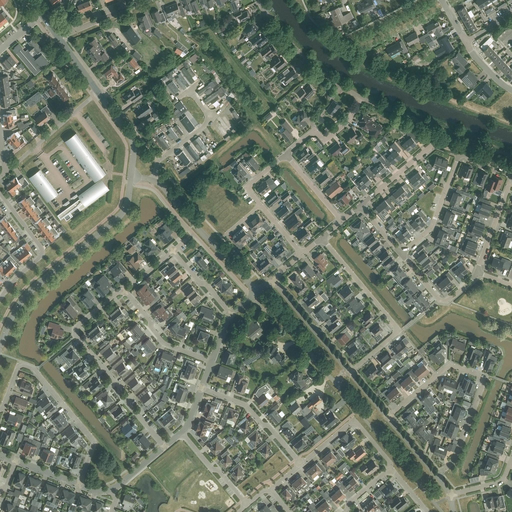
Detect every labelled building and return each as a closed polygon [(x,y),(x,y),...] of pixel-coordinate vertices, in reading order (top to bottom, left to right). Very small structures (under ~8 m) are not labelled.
[(89,0),(83,3),(86,10),(92,7),(89,0)] [(192,2),(190,0),(183,0),(187,11),(191,9),(192,12),(199,9),(195,1),(192,2)] [(375,7),(371,0),(369,0),(358,6),(356,4),(358,9),(357,10),(357,12),(358,13),(359,14),(361,14),(362,15),(368,12),(367,11),(375,7)] [(80,12),(86,10),(83,3),(78,5),(80,12)] [(171,5),(175,14),(178,12),(179,15),(181,14),(182,17),(186,16),(183,7),(179,9),(176,3),(171,5)] [(171,15),(175,14),(171,5),(165,7),(168,13),(165,15),(167,21),(168,22),(173,20),(171,15)] [(461,16),(468,12),(464,6),(458,10),(461,16)] [(343,16),(338,7),(329,12),(331,17),(332,16),(337,26),(353,18),(350,13),(343,16)] [(160,16),(158,10),(152,13),(155,21),(159,20),(160,23),(166,20),(163,14),(160,16)] [(242,13),(240,10),(234,14),(236,19),(239,17),(242,22),(245,20),(250,17),(249,16),(250,15),(250,14),(249,12),(248,11),(247,12),(246,11),(242,13)] [(471,17),(468,12),(461,16),(464,21),(471,17)] [(150,27),(145,15),(138,18),(141,24),(140,25),(139,26),(140,28),(141,29),(142,28),(143,30),(150,27)] [(471,17),(464,21),(467,27),(474,23),(471,17)] [(429,33),(423,36),(428,44),(433,41),(430,34),(435,31),(438,37),(444,33),(441,28),(437,21),(425,27),(429,33)] [(251,26),(249,23),(242,28),(243,30),(241,31),(245,36),(247,34),(249,37),(255,32),(254,31),(258,28),(254,24),(251,26)] [(474,23),(467,27),(470,32),(477,28),(474,23)] [(140,39),(131,27),(123,33),(132,45),(140,39)] [(162,34),(155,29),(152,33),(159,39),(162,34)] [(428,44),(423,36),(423,35),(418,38),(415,32),(411,35),(405,38),(409,45),(419,40),(421,43),(426,41),(430,48),(435,44),(433,41),(428,44)] [(107,37),(110,42),(115,39),(111,34),(107,37)] [(268,40),(263,35),(258,39),(256,36),(250,40),(253,43),(256,41),(260,46),(268,40)] [(453,49),(446,36),(438,41),(445,53),(448,52),(448,51),(453,49)] [(28,48),(29,50),(25,54),(21,49),(22,48),(18,44),(14,47),(15,48),(13,49),(35,75),(48,64),(49,63),(42,54),(35,60),(29,52),(30,51),(31,52),(34,49),(37,53),(39,51),(40,51),(42,49),(33,39),(31,40),(30,41),(29,42),(31,46),(28,48)] [(86,51),(90,56),(99,50),(96,46),(98,44),(94,39),(89,43),(92,46),(90,48),(89,47),(88,47),(86,48),(86,50),(86,51)] [(119,44),(115,39),(110,42),(114,47),(119,44)] [(483,51),(488,55),(493,50),(491,48),(493,46),(488,40),(481,46),(485,49),(483,51)] [(401,46),(399,41),(396,43),(396,44),(386,49),(388,53),(389,53),(391,56),(395,54),(395,53),(402,50),(404,53),(408,51),(404,44),(401,46)] [(186,49),(178,42),(175,44),(183,51),(186,49)] [(277,52),(272,46),(268,50),(266,47),(261,51),(263,54),(262,54),(266,59),(269,57),(269,58),(277,52)] [(102,54),(99,50),(90,56),(95,62),(100,58),(103,61),(108,58),(104,53),(102,54)] [(488,55),(492,60),(498,55),(493,50),(488,55)] [(467,62),(458,52),(452,59),(459,67),(456,70),(460,74),(465,69),(463,66),(467,62)] [(498,55),(492,60),(496,65),(502,59),(498,55)] [(6,59),(11,66),(16,63),(10,56),(6,59)] [(502,59),(496,65),(501,69),(506,64),(504,61),(506,59),(504,57),(502,59)] [(138,64),(133,58),(127,63),(133,69),(138,64)] [(287,63),(282,58),(279,61),(277,58),(270,64),(276,72),(287,63)] [(7,70),(11,66),(6,59),(1,63),(7,70)] [(192,64),(189,60),(187,61),(186,60),(182,63),(187,69),(190,66),(190,65),(192,64)] [(211,71),(205,63),(202,65),(208,74),(211,71)] [(511,68),(506,64),(501,69),(505,74),(511,68)] [(116,72),(111,65),(102,72),(107,79),(113,75),(115,78),(113,79),(116,82),(117,84),(124,79),(120,74),(118,75),(116,72)] [(181,69),(191,83),(194,80),(192,77),(195,74),(190,67),(186,69),(184,66),(181,69)] [(298,75),(293,70),(290,72),(290,71),(284,76),(282,73),(277,77),(280,80),(283,77),(285,80),(283,82),(285,85),(294,77),(294,78),(298,75)] [(474,75),(470,71),(464,76),(461,79),(464,82),(467,80),(470,83),(468,85),(471,88),(477,83),(474,81),(477,78),(474,75)] [(55,83),(59,81),(58,81),(58,80),(53,74),(53,73),(46,78),(53,87),(54,88),(57,86),(55,83)] [(180,74),(174,78),(182,90),(189,85),(180,74)] [(59,81),(55,83),(57,86),(54,88),(53,87),(50,89),(50,88),(46,91),(51,97),(54,95),(54,94),(57,91),(64,101),(70,96),(69,96),(65,89),(64,89),(65,88),(64,88),(59,81)] [(178,92),(170,81),(166,83),(174,95),(178,92)] [(201,94),(213,86),(211,83),(199,92),(201,94)] [(474,90),(478,94),(481,91),(487,98),(493,92),(489,87),(486,83),(483,86),(481,83),(474,90)] [(315,91),(310,85),(304,91),(301,89),(297,93),(301,97),(304,94),(308,98),(315,91)] [(160,94),(157,89),(151,94),(155,98),(160,94)] [(220,93),(218,90),(205,99),(209,105),(219,97),(218,95),(220,93)] [(467,97),(469,100),(476,93),(474,90),(467,97)] [(39,91),(26,101),(31,107),(43,98),(39,91)] [(130,93),(124,97),(128,102),(132,99),(134,102),(137,100),(143,96),(140,91),(135,95),(132,91),(130,93)] [(54,108),(63,102),(60,97),(51,102),(54,108)] [(187,110),(180,101),(174,105),(177,109),(179,107),(184,113),(187,110)] [(340,105),(334,101),(327,111),(332,114),(334,115),(336,112),(335,112),(340,105)] [(152,109),(147,103),(135,112),(140,118),(143,116),(144,117),(143,118),(146,122),(152,117),(149,113),(149,114),(148,112),(152,109)] [(239,114),(232,104),(228,107),(235,116),(233,117),(235,120),(237,118),(236,117),(239,114)] [(40,125),(44,122),(44,123),(47,121),(46,121),(50,118),(46,113),(50,110),(46,106),(40,110),(43,113),(35,119),(40,125)] [(4,121),(13,119),(13,116),(16,115),(15,110),(8,111),(8,114),(3,115),(4,121)] [(309,116),(304,111),(300,116),(299,115),(293,121),(302,129),(307,123),(305,121),(309,116)] [(195,127),(185,115),(180,119),(190,131),(195,127)] [(232,125),(224,115),(220,118),(228,128),(232,125)] [(324,119),(318,115),(316,119),(322,123),(324,119)] [(372,119),(363,115),(360,119),(363,120),(359,126),(366,130),(367,128),(372,131),(370,135),(376,138),(382,127),(371,121),(372,119)] [(287,124),(285,122),(281,125),(285,129),(281,133),(288,141),(293,137),(291,134),(291,133),(290,132),(293,130),(288,124),(287,124)] [(172,127),(179,137),(183,134),(176,124),(172,127)] [(224,135),(226,134),(220,125),(217,127),(221,131),(219,133),(220,135),(222,133),(224,135)] [(172,128),(166,132),(173,141),(179,137),(172,128)] [(407,141),(412,147),(417,144),(413,139),(416,137),(410,129),(406,133),(409,139),(407,141)] [(356,134),(353,130),(345,137),(348,141),(349,141),(351,143),(354,140),(356,138),(358,140),(363,136),(359,131),(356,134)] [(10,144),(11,144),(18,138),(14,133),(7,139),(7,140),(10,144)] [(103,169),(76,133),(66,141),(95,180),(96,179),(97,181),(79,196),(80,198),(74,202),(58,215),(61,219),(64,216),(67,220),(73,216),(71,213),(78,207),(80,210),(86,206),(109,189),(105,183),(100,177),(102,175),(101,175),(103,173),(103,171),(102,169),(103,169)] [(217,142),(212,133),(207,136),(206,133),(202,135),(209,147),(217,142)] [(155,138),(164,150),(170,146),(162,135),(160,137),(158,135),(155,138)] [(207,148),(199,137),(196,139),(198,142),(195,144),(200,151),(203,149),(204,150),(207,148)] [(20,140),(18,138),(11,144),(15,149),(19,145),(21,147),(27,143),(23,138),(20,140)] [(408,151),(412,147),(407,141),(404,143),(402,140),(400,142),(399,140),(396,142),(402,149),(404,147),(408,151)] [(394,151),(392,153),(397,160),(402,156),(398,152),(401,150),(394,142),(390,146),(394,151)] [(341,147),(338,143),(329,150),(334,156),(341,150),(344,154),(349,150),(344,144),(341,147)] [(199,157),(190,145),(184,149),(193,162),(199,157)] [(308,152),(306,149),(297,156),(302,161),(308,157),(309,159),(315,154),(311,150),(308,152)] [(189,160),(182,150),(179,152),(182,157),(180,158),(184,164),(189,160)] [(393,164),(397,160),(392,153),(389,155),(386,153),(382,156),(387,161),(389,160),(393,164)] [(319,160),(316,156),(311,161),(313,164),(308,168),(312,174),(321,167),(317,162),(319,160)] [(381,156),(377,159),(374,162),(377,166),(382,172),(387,169),(383,165),(386,162),(381,156)] [(260,166),(252,157),(246,162),(244,160),(241,162),(244,167),(247,164),(253,171),(260,166)] [(433,166),(438,169),(442,159),(441,158),(439,157),(438,157),(436,157),(433,165),(432,164),(430,166),(428,163),(425,166),(429,171),(433,168),(432,167),(433,166)] [(443,159),(442,159),(438,169),(444,170),(442,176),(445,178),(448,170),(445,169),(448,161),(446,160),(446,159),(444,159),(443,159)] [(247,173),(239,164),(235,168),(237,171),(233,175),(240,182),(246,178),(244,176),(247,173)] [(369,165),(366,168),(371,175),(374,172),(378,176),(382,172),(377,166),(374,168),(372,165),(370,167),(369,165)] [(468,167),(463,165),(458,176),(464,178),(465,175),(469,177),(472,168),(471,168),(472,167),(469,166),(468,167)] [(371,175),(366,168),(363,171),(364,172),(362,174),(364,176),(362,178),(360,176),(367,185),(372,181),(368,177),(371,175)] [(330,174),(326,169),(321,173),(323,175),(318,180),(322,185),(330,178),(328,176),(330,174)] [(57,194),(40,170),(30,178),(47,201),(57,194)] [(484,172),(482,171),(481,172),(480,171),(478,178),(475,177),(472,183),(476,184),(478,181),(483,184),(487,174),(484,173),(484,172)] [(419,172),(414,176),(422,185),(425,182),(429,179),(425,174),(422,176),(419,172)] [(363,189),(367,185),(360,176),(353,181),(357,186),(359,185),(363,189)] [(415,191),(419,187),(422,185),(414,176),(410,179),(413,183),(411,185),(415,191)] [(10,181),(11,181),(17,189),(20,186),(22,189),(29,184),(24,178),(22,179),(19,182),(16,177),(15,178),(15,177),(10,181)] [(502,180),(495,177),(493,180),(489,179),(486,189),(493,192),(495,188),(499,190),(502,180)] [(82,183),(79,179),(71,185),(74,189),(82,183)] [(277,185),(272,180),(268,184),(265,181),(262,183),(263,185),(257,189),(263,195),(270,188),(272,190),(277,185)] [(343,189),(335,180),(329,185),(331,187),(326,191),(331,197),(338,191),(339,193),(343,189)] [(14,191),(17,189),(11,181),(6,185),(9,189),(8,190),(7,191),(11,197),(16,193),(14,191)] [(360,191),(355,185),(352,188),(351,190),(354,191),(355,194),(357,194),(360,191)] [(402,186),(397,190),(403,196),(406,194),(408,197),(412,193),(408,188),(405,190),(402,186)] [(394,193),(393,193),(396,197),(393,200),(397,205),(402,202),(400,199),(403,196),(397,190),(396,189),(393,191),(394,193)] [(454,192),(452,197),(460,201),(462,195),(460,194),(460,193),(469,197),(470,194),(458,189),(456,193),(454,192)] [(353,197),(348,191),(336,201),(341,207),(353,197)] [(291,195),(288,192),(282,197),(281,195),(279,197),(276,193),(267,200),(272,207),(282,198),(284,201),(291,195)] [(22,207),(32,200),(30,197),(27,199),(25,197),(18,202),(22,207)] [(460,201),(452,197),(450,203),(458,206),(460,201)] [(480,208),(489,212),(491,206),(485,204),(486,200),(480,197),(476,207),(480,208)] [(22,208),(25,213),(32,207),(31,205),(34,203),(32,200),(22,207),(22,208)] [(292,205),(288,200),(283,204),(285,207),(277,213),(282,219),(291,212),(288,208),(292,205)] [(380,204),(386,211),(389,208),(391,212),(396,208),(391,202),(388,204),(385,200),(380,204)] [(380,204),(376,208),(379,212),(377,214),(383,221),(386,219),(384,217),(388,213),(386,211),(380,204)] [(32,207),(25,213),(29,217),(30,217),(40,209),(37,207),(34,209),(32,207)] [(487,217),(489,212),(480,208),(476,207),(480,208),(479,211),(476,210),(475,213),(474,212),(473,215),(480,218),(481,215),(487,217)] [(42,212),(40,209),(30,217),(33,222),(40,217),(38,215),(42,212)] [(418,218),(416,220),(421,226),(426,223),(423,219),(426,216),(421,210),(416,214),(418,218)] [(445,216),(453,219),(455,214),(461,216),(462,213),(455,210),(453,213),(447,211),(445,216)] [(253,218),(253,219),(259,226),(261,224),(267,232),(272,228),(265,220),(263,222),(258,215),(255,218),(255,217),(253,218)] [(301,222),(296,216),(287,224),(292,230),(301,222)] [(451,225),(453,219),(445,216),(443,222),(449,224),(448,227),(454,229),(455,226),(451,225)] [(473,227),(482,230),(484,225),(478,222),(479,218),(474,216),(471,222),(474,224),(473,227)] [(38,228),(48,221),(46,218),(43,220),(41,218),(34,223),(38,228)] [(259,226),(253,219),(252,220),(251,221),(248,224),(252,229),(250,230),(254,235),(257,233),(255,231),(256,230),(255,229),(259,226)] [(313,222),(310,219),(303,225),(305,228),(313,222)] [(421,226),(416,220),(413,222),(411,219),(409,221),(408,220),(406,222),(412,230),(415,228),(417,230),(421,226)] [(358,232),(365,225),(361,220),(357,224),(355,221),(349,226),(353,230),(355,228),(358,232)] [(48,221),(38,228),(38,229),(41,234),(48,228),(47,226),(50,224),(48,221)] [(0,232),(3,230),(4,232),(11,226),(8,222),(7,222),(0,227),(0,232)] [(170,229),(165,223),(161,227),(164,231),(160,234),(160,233),(157,236),(159,239),(161,238),(165,243),(173,237),(167,231),(170,229)] [(404,229),(402,232),(407,238),(412,235),(408,230),(411,229),(406,223),(402,227),(404,229)] [(367,224),(365,225),(358,232),(361,235),(358,237),(360,239),(359,239),(361,242),(362,241),(367,236),(366,234),(370,230),(369,230),(370,229),(367,224)] [(15,231),(11,226),(4,232),(6,234),(2,236),(5,239),(15,232),(15,231)] [(48,228),(41,234),(45,238),(56,230),(53,227),(50,230),(48,228)] [(482,230),(473,227),(472,230),(469,229),(467,234),(473,236),(474,233),(480,236),(482,230)] [(238,232),(244,240),(249,236),(251,239),(254,237),(249,232),(247,234),(242,228),(238,232)] [(310,234),(305,228),(296,235),(302,242),(310,234)] [(438,235),(446,238),(447,235),(450,236),(451,234),(453,235),(454,231),(448,228),(446,232),(440,230),(438,235)] [(56,230),(45,238),(49,243),(56,238),(54,236),(58,233),(56,230)] [(407,238),(402,232),(399,234),(397,231),(393,235),(397,240),(399,238),(403,242),(407,238)] [(15,232),(5,239),(7,242),(10,240),(12,242),(19,237),(15,232)] [(244,240),(238,232),(233,236),(237,242),(235,244),(239,249),(244,245),(241,243),(244,240)] [(511,232),(510,232),(508,236),(507,236),(507,235),(503,233),(501,238),(503,238),(500,245),(508,247),(510,240),(511,240),(511,232)] [(370,246),(378,240),(374,235),(369,238),(367,236),(362,241),(365,245),(367,243),(370,246)] [(445,241),(446,238),(438,235),(436,240),(442,243),(441,246),(447,248),(449,242),(445,241)] [(136,236),(130,240),(134,246),(131,248),(135,254),(139,251),(139,252),(144,249),(136,236)] [(463,241),(462,244),(475,249),(477,243),(471,241),(472,238),(466,236),(464,241),(463,241)] [(26,242),(24,239),(22,240),(20,238),(16,241),(20,247),(26,242)] [(157,248),(150,239),(144,243),(147,247),(143,250),(148,256),(151,253),(152,254),(151,254),(152,254),(154,252),(154,251),(158,248),(157,248)] [(378,240),(370,246),(373,250),(371,252),(374,256),(381,250),(379,248),(382,245),(378,240)] [(277,248),(283,255),(288,252),(284,247),(286,245),(282,241),(278,244),(280,246),(277,248)] [(21,251),(27,259),(32,255),(28,250),(31,248),(26,243),(21,246),(23,249),(21,251)] [(475,249),(462,244),(459,253),(465,255),(464,256),(469,258),(471,254),(473,255),(475,249)] [(27,259),(21,251),(19,248),(11,254),(16,260),(18,258),(22,262),(23,262),(27,259)] [(262,261),(268,268),(272,264),(268,259),(271,257),(268,253),(264,248),(263,248),(265,250),(263,252),(267,257),(266,258),(263,255),(260,258),(262,261)] [(283,255),(277,248),(273,252),(279,259),(283,255)] [(421,263),(429,257),(427,255),(427,254),(428,253),(423,248),(419,252),(421,254),(420,254),(420,255),(420,256),(417,258),(421,263)] [(381,258),(384,261),(391,255),(387,250),(382,254),(380,252),(375,256),(379,261),(381,258)] [(201,254),(199,252),(195,255),(199,259),(196,262),(203,269),(204,268),(205,270),(206,270),(208,268),(208,267),(207,266),(208,265),(202,257),(204,256),(202,253),(201,254)] [(142,259),(138,254),(134,258),(133,256),(127,261),(134,269),(140,265),(138,263),(142,259)] [(327,262),(320,254),(315,259),(319,264),(316,266),(321,272),(325,268),(323,266),(327,262)] [(395,260),(391,255),(384,261),(386,264),(383,266),(387,270),(392,266),(390,264),(395,260)] [(421,263),(425,268),(431,263),(432,266),(437,262),(431,255),(429,257),(421,263)] [(8,262),(5,265),(12,272),(17,267),(13,263),(15,261),(10,256),(6,260),(8,262)] [(458,267),(464,274),(468,270),(463,264),(465,262),(462,257),(459,259),(463,263),(458,267)] [(501,260),(494,258),(491,265),(497,267),(497,268),(500,270),(502,267),(508,269),(511,261),(502,258),(501,260)] [(268,268),(262,261),(257,265),(254,261),(252,263),(256,268),(258,266),(263,272),(268,268)] [(126,271),(119,262),(117,264),(111,270),(115,275),(114,277),(118,282),(124,276),(122,274),(126,271)] [(391,270),(395,275),(402,269),(398,264),(393,268),(392,266),(387,270),(389,272),(391,270)] [(5,265),(2,267),(0,265),(0,272),(1,274),(4,272),(7,276),(8,275),(8,276),(12,272),(5,265)] [(168,270),(166,268),(161,272),(165,277),(168,274),(171,276),(178,270),(174,265),(168,270)] [(314,273),(308,265),(302,269),(309,277),(314,273)] [(454,266),(449,269),(453,274),(455,272),(460,277),(464,274),(458,267),(456,269),(454,266)] [(397,282),(398,284),(403,280),(401,278),(406,274),(402,269),(395,275),(399,280),(397,282)] [(183,275),(178,270),(171,276),(169,278),(171,280),(169,282),(173,287),(178,282),(176,280),(183,275)] [(445,278),(443,280),(449,287),(453,283),(449,279),(452,277),(448,272),(444,276),(445,278)] [(303,283),(296,275),(291,279),(297,287),(295,289),(300,295),(308,288),(303,282),(303,283)] [(327,280),(329,283),(332,281),(336,286),(343,280),(339,275),(334,278),(332,276),(327,280)] [(111,285),(103,276),(97,281),(94,284),(96,287),(103,296),(109,290),(108,288),(111,285)] [(223,280),(220,277),(214,282),(217,285),(218,285),(220,286),(222,287),(222,292),(226,292),(226,294),(232,294),(232,289),(231,289),(231,284),(227,284),(227,282),(226,281),(224,281),(223,281),(223,283),(223,282),(222,281),(223,280)] [(398,284),(402,288),(405,286),(407,289),(414,283),(410,278),(405,282),(403,280),(398,284)] [(444,291),(449,287),(443,280),(440,282),(439,280),(434,284),(437,289),(440,286),(444,291)] [(140,295),(138,295),(142,300),(154,290),(155,290),(152,287),(151,288),(147,283),(137,291),(140,295)] [(410,298),(415,294),(413,292),(418,288),(414,283),(407,289),(410,292),(407,294),(410,298)] [(189,296),(196,291),(192,286),(190,288),(188,285),(183,290),(189,296)] [(354,292),(348,285),(341,291),(343,295),(341,296),(346,303),(351,298),(349,296),(354,292)] [(93,296),(88,290),(83,295),(85,297),(82,300),(88,308),(94,303),(90,298),(93,296)] [(160,298),(154,290),(142,300),(146,305),(151,301),(153,304),(160,298)] [(196,291),(189,296),(192,301),(191,302),(195,307),(201,302),(199,300),(201,298),(199,296),(200,295),(198,293),(199,293),(196,291)] [(317,296),(313,291),(309,295),(311,298),(306,302),(310,307),(318,301),(315,298),(317,296)] [(419,303),(426,297),(422,292),(417,296),(415,294),(410,298),(414,302),(416,300),(419,303)] [(76,304),(70,296),(66,299),(70,303),(66,306),(66,307),(63,310),(65,313),(66,312),(70,318),(74,315),(74,316),(78,312),(73,306),(76,304)] [(426,297),(419,303),(421,306),(418,308),(422,312),(427,308),(425,306),(430,302),(426,297)] [(358,301),(355,298),(349,303),(356,312),(364,305),(360,301),(358,303),(357,302),(358,301)] [(153,312),(157,317),(165,310),(163,307),(165,305),(162,301),(155,306),(157,308),(153,312)] [(118,308),(114,311),(120,318),(123,316),(125,318),(130,315),(128,313),(125,309),(123,311),(119,307),(118,308)] [(213,311),(202,307),(199,313),(204,315),(202,319),(212,322),(215,315),(212,314),(213,311)] [(328,316),(321,308),(315,313),(322,321),(328,316)] [(337,311),(334,309),(329,314),(331,317),(337,311)] [(165,310),(157,317),(160,322),(165,318),(167,320),(173,315),(170,311),(168,313),(165,310)] [(120,318),(114,311),(110,314),(111,315),(110,315),(113,319),(111,321),(114,325),(115,327),(120,323),(117,320),(120,318)] [(374,317),(370,312),(363,318),(365,320),(362,322),(367,328),(372,323),(370,321),(374,317)] [(338,319),(336,316),(331,320),(333,323),(327,327),(332,333),(340,327),(335,321),(338,319)] [(169,329),(174,335),(180,327),(178,324),(181,322),(177,317),(172,322),(174,324),(169,329)] [(56,324),(49,322),(48,327),(53,329),(51,337),(57,339),(58,336),(61,337),(64,330),(55,327),(56,324)] [(262,329),(257,322),(251,327),(249,324),(244,328),(247,331),(248,330),(253,336),(255,334),(257,337),(261,333),(259,331),(262,329)] [(133,334),(141,327),(139,325),(138,325),(137,324),(132,328),(130,326),(125,330),(127,332),(130,330),(133,334)] [(383,329),(379,324),(372,330),(376,335),(373,337),(376,340),(381,336),(379,333),(383,329)] [(180,327),(174,335),(182,338),(185,332),(188,333),(191,327),(185,325),(184,328),(180,327)] [(206,328),(197,325),(196,328),(196,333),(199,334),(198,338),(201,340),(201,341),(204,342),(205,341),(206,342),(209,333),(205,332),(206,328)] [(100,338),(103,335),(104,336),(108,333),(106,331),(103,328),(101,329),(98,326),(97,326),(96,326),(93,329),(99,336),(100,338)] [(133,334),(130,336),(136,343),(140,339),(138,336),(144,332),(143,331),(143,330),(141,328),(141,327),(133,334)] [(347,331),(349,330),(346,327),(340,333),(342,336),(337,339),(342,345),(352,336),(347,331)] [(93,329),(89,332),(89,333),(88,334),(92,337),(89,339),(92,343),(94,345),(98,341),(96,339),(99,336),(93,329)] [(137,344),(143,351),(153,342),(153,341),(151,339),(150,339),(149,338),(144,343),(142,340),(137,344)] [(456,340),(453,339),(450,346),(454,347),(453,350),(457,351),(457,352),(462,354),(465,344),(456,341),(456,340)] [(360,345),(356,340),(350,344),(352,347),(347,351),(352,357),(360,350),(357,347),(360,345)] [(402,341),(398,344),(404,352),(409,348),(411,351),(414,347),(409,342),(406,345),(402,341)] [(153,342),(143,351),(148,357),(153,353),(151,351),(156,346),(155,345),(155,344),(154,342),(153,342)] [(113,351),(118,348),(116,346),(112,349),(110,347),(112,346),(109,343),(99,352),(103,356),(104,354),(106,357),(113,351)] [(445,349),(441,343),(433,349),(435,351),(431,354),(431,355),(429,357),(434,363),(436,361),(438,363),(444,357),(441,353),(441,352),(445,349)] [(276,346),(272,344),(268,352),(272,354),(274,356),(280,364),(285,361),(284,360),(287,358),(284,355),(281,357),(278,353),(276,355),(274,352),(276,346)] [(404,352),(398,344),(393,348),(396,352),(394,354),(398,358),(399,360),(403,357),(401,355),(404,352)] [(482,352),(475,349),(470,347),(466,357),(470,358),(469,362),(475,365),(479,355),(481,356),(482,352)] [(235,351),(231,349),(230,352),(226,351),(222,360),(230,363),(233,354),(235,354),(236,353),(235,351)] [(79,357),(73,350),(69,353),(67,350),(59,356),(64,362),(68,359),(72,364),(79,357)] [(116,355),(113,351),(106,357),(109,359),(107,361),(110,365),(120,356),(118,353),(116,355)] [(154,366),(159,368),(162,362),(165,363),(168,353),(165,352),(163,351),(161,358),(158,357),(154,366)] [(492,353),(486,351),(483,357),(487,359),(484,368),(491,370),(494,361),(490,359),(492,353)] [(388,352),(384,356),(390,363),(395,360),(388,352)] [(168,353),(165,363),(170,365),(168,368),(171,369),(173,363),(171,362),(173,355),(172,355),(171,354),(169,353),(168,353)] [(390,363),(384,356),(380,360),(384,365),(382,367),(386,372),(388,370),(386,367),(390,363)] [(119,372),(126,366),(123,362),(124,361),(122,358),(112,366),(115,370),(117,369),(119,372)] [(186,369),(195,373),(197,368),(196,368),(197,367),(192,365),(193,362),(186,359),(185,365),(188,366),(186,369)] [(423,364),(419,367),(425,375),(430,371),(425,366),(428,364),(424,359),(421,361),(423,364)] [(88,367),(84,363),(76,370),(82,377),(87,373),(85,370),(88,367)] [(377,368),(374,364),(365,372),(370,378),(377,373),(379,376),(384,371),(380,366),(377,368)] [(129,370),(126,366),(119,372),(121,374),(119,376),(123,380),(133,371),(131,368),(129,370)] [(232,371),(220,366),(217,376),(226,379),(227,376),(230,377),(232,371)] [(412,369),(410,371),(414,375),(416,373),(421,379),(425,375),(419,367),(414,371),(412,369)] [(194,377),(195,373),(186,369),(185,373),(182,372),(180,377),(187,379),(188,376),(193,378),(193,377),(194,377)] [(299,373),(297,371),(294,374),(293,373),(289,376),(291,378),(290,379),(293,382),(293,381),(297,386),(296,386),(300,390),(307,385),(303,380),(304,379),(302,376),(302,374),(299,373)] [(405,379),(412,386),(416,383),(412,377),(414,375),(410,371),(406,374),(408,377),(405,379)] [(129,384),(131,387),(138,381),(135,377),(137,376),(134,373),(124,381),(128,385),(129,384)] [(243,377),(238,375),(235,381),(237,382),(240,383),(237,390),(238,391),(240,392),(241,391),(244,393),(248,383),(242,381),(243,377)] [(388,383),(390,386),(396,381),(393,378),(388,383)] [(447,389),(451,380),(445,378),(442,385),(440,384),(438,390),(440,391),(441,389),(443,390),(444,387),(447,389)] [(466,389),(470,380),(464,378),(462,384),(459,383),(457,390),(462,392),(464,387),(467,388),(466,389)] [(103,385),(97,379),(92,383),(89,380),(83,386),(86,389),(89,386),(94,392),(103,385)] [(412,386),(405,379),(403,381),(400,379),(396,382),(400,387),(402,385),(407,390),(412,386)] [(456,382),(451,380),(447,389),(453,391),(451,395),(454,396),(456,391),(453,389),(456,382)] [(465,394),(473,397),(476,391),(473,390),(475,383),(470,381),(470,380),(466,389),(465,394)] [(31,385),(22,381),(20,388),(26,390),(25,393),(31,396),(33,389),(30,388),(31,385)] [(138,381),(131,387),(134,389),(132,391),(135,395),(146,386),(143,383),(142,385),(138,381)] [(398,389),(400,387),(396,382),(394,384),(396,387),(392,390),(398,398),(402,394),(398,389)] [(179,389),(178,393),(187,396),(188,391),(188,390),(183,388),(184,385),(178,383),(176,388),(179,389)] [(269,389),(265,384),(259,389),(255,394),(256,395),(258,398),(256,400),(261,406),(264,404),(265,402),(267,402),(269,400),(264,394),(269,389)] [(144,402),(151,396),(148,392),(149,391),(147,388),(137,396),(140,400),(142,399),(144,402)] [(108,393),(106,390),(103,393),(103,392),(96,397),(99,401),(100,399),(104,403),(103,404),(106,407),(110,404),(113,401),(108,394),(108,393)] [(393,402),(398,398),(392,390),(389,392),(387,390),(385,392),(384,391),(382,393),(386,398),(389,396),(393,402)] [(187,396),(178,393),(176,396),(173,395),(171,400),(178,403),(179,400),(184,402),(184,400),(185,401),(187,396)] [(425,396),(431,404),(434,401),(437,405),(441,402),(436,397),(434,398),(429,393),(425,396)] [(153,394),(151,396),(144,402),(146,404),(145,405),(146,408),(148,410),(158,401),(156,398),(154,399),(152,398),(155,396),(153,394)] [(43,406),(45,408),(52,402),(46,395),(37,403),(41,408),(43,406)] [(322,400),(318,395),(311,401),(311,402),(307,405),(302,409),(296,401),(289,407),(295,414),(299,411),(303,416),(311,409),(310,408),(314,405),(315,406),(322,400)] [(434,407),(431,404),(425,396),(421,400),(426,406),(423,408),(427,413),(434,407)] [(27,401),(16,397),(13,405),(24,409),(27,401)] [(58,409),(52,402),(45,408),(47,410),(45,412),(48,417),(58,409)] [(204,407),(214,411),(215,409),(218,409),(220,404),(214,402),(213,405),(207,402),(205,405),(204,407)] [(455,402),(452,410),(463,414),(465,409),(459,407),(461,404),(455,402)] [(279,406),(277,404),(271,409),(273,411),(269,415),(275,423),(282,418),(275,410),(279,406)] [(117,408),(115,406),(110,411),(112,414),(113,413),(118,419),(126,412),(120,406),(118,408),(117,408)] [(152,416),(159,411),(156,407),(149,412),(152,416)] [(214,411),(204,407),(204,408),(203,410),(204,410),(202,413),(209,416),(208,419),(214,421),(215,418),(212,417),(214,411)] [(404,419),(407,423),(415,417),(417,415),(414,412),(416,411),(412,407),(408,411),(410,413),(404,419)] [(164,414),(172,424),(176,420),(177,419),(173,415),(176,413),(171,408),(164,414)] [(238,413),(227,409),(223,419),(227,420),(228,418),(229,419),(229,420),(233,421),(233,420),(235,421),(238,413)] [(463,414),(452,410),(449,418),(454,421),(456,417),(461,420),(463,414)] [(511,414),(506,412),(505,416),(501,415),(500,420),(506,422),(507,419),(511,421),(511,414)] [(24,416),(17,413),(16,416),(10,414),(7,422),(15,425),(16,422),(21,423),(24,416)] [(55,421),(57,423),(65,417),(64,415),(62,415),(61,413),(55,417),(54,415),(49,419),(52,423),(55,421)] [(326,424),(328,427),(338,419),(333,413),(327,418),(326,416),(325,415),(319,420),(323,426),(326,424)] [(164,414),(157,420),(162,425),(164,423),(167,427),(168,426),(169,427),(172,424),(164,414)] [(54,426),(60,432),(64,428),(63,426),(68,421),(66,419),(66,418),(65,417),(57,423),(54,426)] [(305,427),(309,424),(303,417),(299,420),(305,427)] [(417,420),(415,417),(407,423),(411,428),(417,422),(419,425),(421,423),(423,426),(429,421),(427,419),(424,421),(421,417),(417,420)] [(252,427),(244,418),(238,423),(239,423),(238,423),(238,425),(241,428),(241,429),(243,432),(244,431),(245,433),(252,427)] [(449,428),(457,431),(459,426),(453,424),(454,421),(448,419),(445,427),(449,428)] [(132,425),(127,420),(122,424),(124,427),(121,429),(127,435),(132,431),(134,433),(137,431),(135,429),(137,427),(135,423),(132,425)] [(197,426),(207,430),(208,428),(211,428),(213,423),(207,420),(206,423),(200,421),(198,424),(197,426)] [(502,426),(500,430),(509,433),(511,428),(504,426),(505,423),(498,420),(497,424),(502,426)] [(283,431),(289,438),(294,434),(290,428),(292,426),(287,421),(282,425),(285,429),(283,431)] [(70,438),(77,432),(71,425),(61,434),(64,438),(68,435),(70,438)] [(314,429),(311,425),(303,431),(304,433),(306,435),(314,429)] [(205,435),(207,430),(197,426),(196,426),(197,426),(196,428),(197,429),(195,432),(202,434),(201,437),(204,442),(207,440),(208,437),(205,435)] [(415,432),(419,437),(426,431),(422,426),(415,432)] [(455,437),(457,431),(449,428),(447,434),(441,431),(440,435),(451,439),(453,436),(455,437)] [(509,433),(500,430),(496,428),(493,436),(499,439),(500,436),(507,438),(509,433)] [(15,432),(9,430),(7,433),(3,432),(2,435),(3,436),(0,442),(8,445),(11,437),(13,438),(15,432)] [(248,436),(251,440),(247,443),(251,448),(255,445),(262,440),(256,433),(254,431),(248,436)] [(426,431),(419,437),(423,441),(428,437),(429,439),(428,442),(430,443),(434,434),(430,433),(429,434),(426,431)] [(77,432),(70,438),(76,445),(78,443),(83,448),(87,444),(77,432)] [(356,440),(351,434),(347,437),(345,435),(341,439),(343,441),(341,442),(346,448),(348,447),(349,448),(354,443),(353,442),(356,440)] [(150,443),(143,435),(140,438),(138,435),(132,440),(137,446),(140,443),(144,448),(145,448),(147,446),(150,443)] [(306,438),(304,435),(301,437),(302,438),(294,444),(298,450),(301,447),(302,448),(306,444),(306,443),(304,440),(306,438)] [(26,452),(28,453),(33,439),(25,436),(22,442),(25,444),(23,451),(26,452)] [(232,445),(236,442),(231,436),(227,439),(232,445)] [(498,441),(499,439),(493,436),(491,440),(496,442),(495,446),(503,449),(505,444),(498,441)] [(220,439),(217,437),(212,441),(214,444),(210,448),(215,454),(217,453),(218,453),(220,451),(220,450),(222,449),(216,442),(220,439)] [(433,453),(438,455),(442,447),(440,446),(440,445),(439,444),(441,440),(438,439),(435,438),(433,445),(436,446),(433,453)] [(42,443),(38,441),(33,439),(28,453),(30,453),(30,454),(34,455),(36,448),(39,449),(42,443)] [(442,447),(438,455),(444,458),(447,450),(450,451),(454,452),(458,442),(454,440),(453,443),(454,443),(453,445),(449,444),(448,446),(446,446),(445,448),(442,447)] [(49,450),(46,449),(48,446),(47,445),(42,443),(40,449),(43,450),(40,458),(44,459),(44,458),(46,459),(49,450)] [(267,445),(264,443),(256,450),(257,452),(260,451),(262,453),(261,453),(264,456),(266,457),(272,452),(267,445)] [(503,449),(495,446),(490,444),(489,448),(487,452),(494,454),(495,452),(501,454),(503,449)] [(366,453),(362,447),(355,453),(353,451),(348,455),(352,459),(355,456),(358,460),(366,453)] [(55,452),(49,450),(46,459),(48,460),(51,462),(54,454),(57,455),(59,449),(56,448),(55,452)] [(73,454),(71,459),(80,462),(82,457),(74,454),(75,451),(70,449),(68,452),(73,454)] [(229,453),(227,450),(222,454),(224,457),(220,460),(226,467),(228,465),(228,466),(231,463),(232,461),(227,455),(229,453)] [(330,450),(326,454),(332,461),(336,457),(339,460),(341,458),(337,454),(335,455),(330,450)] [(487,463),(496,467),(498,460),(493,459),(494,456),(487,453),(486,457),(487,458),(488,459),(487,463)] [(332,461),(326,454),(321,458),(326,463),(323,465),(327,470),(330,468),(327,465),(332,461)] [(80,462),(71,459),(69,463),(65,461),(63,466),(69,468),(70,465),(78,468),(80,462)] [(378,467),(373,461),(367,467),(365,464),(360,468),(364,473),(367,471),(370,474),(378,467)] [(311,466),(317,474),(319,476),(323,472),(326,475),(328,473),(322,466),(320,468),(315,462),(311,466)] [(243,469),(238,463),(233,467),(235,470),(231,473),(237,480),(239,478),(239,479),(242,476),(243,474),(241,471),(243,469)] [(496,467),(487,463),(484,469),(483,469),(480,469),(480,475),(484,475),(484,474),(488,474),(489,471),(494,473),(496,467)] [(312,478),(317,474),(311,466),(306,470),(311,476),(308,478),(312,482),(315,480),(312,478)] [(347,478),(349,481),(355,487),(359,484),(356,480),(358,479),(359,478),(351,469),(349,471),(351,474),(347,478)] [(25,475),(19,473),(16,482),(22,484),(25,475)] [(302,486),(305,489),(309,486),(309,485),(311,483),(307,479),(305,481),(300,475),(296,479),(302,486)] [(26,486),(32,488),(35,479),(30,477),(26,486)] [(38,498),(40,492),(38,491),(41,481),(35,479),(32,488),(31,492),(36,494),(35,497),(34,497),(33,500),(36,501),(38,498)] [(302,486),(296,479),(291,483),(296,488),(293,490),(297,495),(302,491),(299,489),(302,486)] [(351,491),(355,487),(349,481),(345,484),(342,481),(340,483),(342,486),(344,488),(346,486),(351,491)] [(49,494),(53,484),(48,482),(47,483),(43,492),(49,494)] [(393,485),(391,482),(391,483),(385,488),(383,485),(377,489),(382,494),(385,492),(389,497),(397,490),(395,487),(396,486),(394,484),(393,485)] [(58,486),(53,484),(49,494),(55,496),(58,487),(57,487),(58,486)] [(26,487),(23,486),(20,491),(15,489),(13,495),(18,497),(19,494),(22,496),(26,487)] [(285,489),(285,488),(280,492),(282,494),(283,494),(287,499),(290,497),(293,500),(294,498),(296,496),(292,491),(290,493),(286,488),(285,489)] [(340,488),(336,492),(341,499),(346,495),(340,488)] [(60,498),(66,500),(69,492),(63,489),(60,498)] [(331,496),(337,503),(341,499),(336,492),(334,490),(329,494),(327,491),(324,493),(328,497),(330,495),(331,496)] [(75,494),(69,492),(66,500),(72,503),(75,494)] [(83,507),(86,498),(87,496),(81,495),(81,496),(80,496),(77,505),(83,507)] [(135,498),(125,495),(123,502),(125,503),(123,508),(129,510),(131,505),(132,506),(135,498)] [(495,506),(492,496),(486,498),(488,504),(484,505),(486,511),(491,510),(491,507),(495,506),(495,507),(495,506)] [(493,496),(492,496),(495,506),(499,505),(500,509),(505,507),(504,501),(500,501),(499,496),(493,497),(493,496)] [(401,500),(398,497),(390,504),(394,509),(397,506),(400,510),(406,506),(407,506),(407,504),(409,503),(408,502),(408,501),(406,499),(405,499),(404,497),(401,500)] [(86,498),(83,507),(81,510),(86,511),(89,511),(91,507),(89,507),(92,500),(86,498)] [(136,499),(136,509),(145,509),(145,502),(142,502),(142,499),(136,499)] [(368,503),(375,511),(378,508),(381,511),(384,508),(379,502),(379,503),(377,504),(373,499),(368,503)] [(322,504),(327,510),(332,507),(326,500),(322,504)] [(321,511),(325,511),(327,510),(322,504),(319,501),(315,505),(313,502),(310,504),(314,509),(317,507),(321,511)] [(16,505),(17,503),(14,502),(13,505),(8,503),(4,511),(11,511),(13,508),(15,509),(16,505)] [(99,511),(102,504),(96,502),(93,511),(96,511),(99,511)] [(367,511),(373,511),(375,511),(368,503),(363,507),(367,511)]
